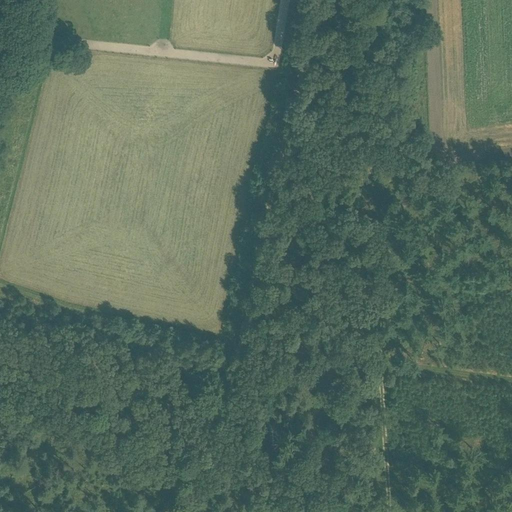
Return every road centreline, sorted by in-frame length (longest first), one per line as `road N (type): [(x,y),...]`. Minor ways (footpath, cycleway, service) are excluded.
road 1 (track): [(318,0),(262,310),(216,422),(192,511)]
road 2 (track): [(388,511),(376,298),(402,217),(431,161)]
road 3 (track): [(379,363),(511,380)]
